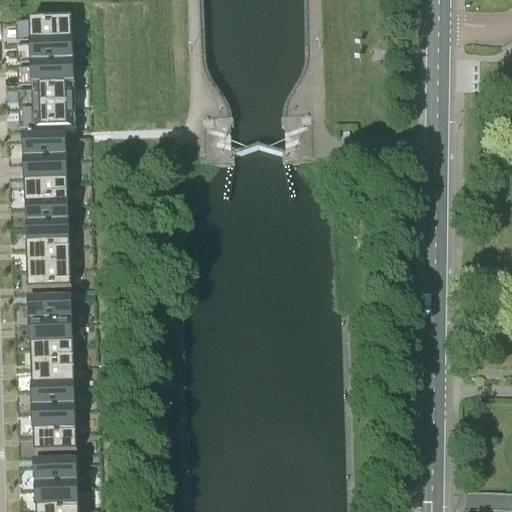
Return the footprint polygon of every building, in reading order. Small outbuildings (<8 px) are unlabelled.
[(72,24),(30,26),(30,48),(74,47),(74,46),(73,46),(72,24)] [(74,47),(30,48),(31,70),(75,68),(74,47)] [(75,68),(31,70),(32,91),(75,90),(75,68)] [(75,90),(32,91),(33,113),(75,112),(75,91),(75,90)] [(75,112),(33,113),(33,136),(76,134),(75,112)] [(67,143),(23,144),(24,168),(68,166),(67,144),(67,143)] [(78,468),(79,471),(102,470),(90,143),(67,144),(68,166),(69,188),(70,209),(70,231),(71,253),(72,274),(73,298),(70,298),(70,306),(73,306),(74,329),(74,351),(75,372),(76,394),(77,415),(77,437),(78,460),(75,460),(75,469),(78,468)] [(68,166),(24,168),(24,169),(26,169),(26,182),(25,182),(25,189),(69,188),(68,166)] [(69,188),(25,189),(26,211),(70,209),(69,188)] [(70,209),(26,211),(26,213),(27,213),(27,232),(70,231),(70,209)] [(28,252),(27,252),(27,254),(71,253),(70,231),(27,232),(28,252)] [(71,253),(27,254),(28,276),(72,274),(71,253)] [(72,274),(28,276),(29,299),(70,298),(73,298),(72,274)] [(70,306),(29,307),(30,330),(74,329),(73,306),(70,306)] [(74,329),(30,330),(30,352),(74,351),(74,329)] [(74,351),(30,352),(31,354),(32,374),(75,372),(74,351)] [(33,393),(32,393),(32,395),(76,394),(75,372),(32,374),(33,393)] [(76,394),(32,395),(33,413),(33,417),(77,415),(76,394)] [(77,415),(33,417),(33,438),(77,437),(77,415)] [(77,437),(33,438),(33,440),(34,440),(35,462),(75,460),(78,460),(77,437)] [(75,469),(35,470),(35,493),(79,492),(79,471),(78,468),(75,469)] [(79,511),(79,492),(35,493),(35,511),(79,511)]
